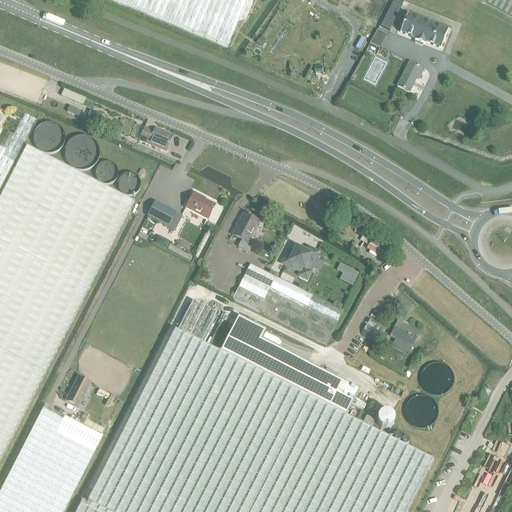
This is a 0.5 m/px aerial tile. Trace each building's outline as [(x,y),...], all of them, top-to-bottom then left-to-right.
[(116,0),(227,46),(239,18),(245,21),(253,0),(116,0)] [(393,0),(380,27),(389,32),(404,0),(393,0)] [(511,0),(478,0),(511,18),(511,0)] [(440,49),(447,31),(407,15),(400,33),(440,49)] [(380,48),(387,34),(377,30),(370,44),(380,48)] [(259,39),(256,45),(262,48),(265,43),(259,39)] [(418,82),(424,70),(409,63),(397,87),(409,93),(415,80),(418,82)] [(95,104),(85,100),(82,106),(92,110),(95,104)] [(69,107),(66,113),(75,116),(77,111),(77,110),(69,107)] [(97,128),(102,116),(90,111),(85,123),(97,128)] [(0,190),(35,122),(23,116),(13,137),(7,134),(0,147),(0,190)] [(41,121),(33,143),(56,151),(64,129),(41,121)] [(165,153),(172,137),(154,129),(153,133),(144,129),(138,142),(165,153)] [(81,133),(64,153),(85,171),(102,151),(81,133)] [(0,460),(133,203),(26,148),(0,199),(0,460)] [(96,174),(113,181),(118,168),(102,161),(96,174)] [(142,181),(127,171),(118,184),(133,194),(142,181)] [(207,221),(215,206),(200,198),(201,197),(193,193),(185,210),(207,221)] [(147,217),(144,223),(152,227),(155,221),(169,228),(174,231),(182,216),(178,215),(176,214),(154,203),(147,217)] [(327,226),(334,213),(330,210),(323,224),(327,226)] [(237,248),(248,254),(252,246),(247,244),(258,222),(243,215),(233,237),(241,241),(237,248)] [(362,237),(366,231),(357,226),(354,231),(362,237)] [(360,241),(368,246),(372,238),(374,235),(366,231),(362,237),(360,241)] [(137,237),(156,248),(157,247),(161,239),(150,232),(147,237),(139,233),(137,237)] [(163,238),(159,246),(190,262),(192,259),(189,252),(179,246),(172,248),(167,246),(170,241),(168,238),(166,236),(163,238)] [(390,248),(372,238),(368,246),(366,249),(370,252),(369,255),(376,259),(377,256),(384,259),(390,248)] [(291,257),(287,255),(282,264),(291,269),(300,273),(302,270),(303,270),(303,269),(307,271),(312,262),(317,253),(308,248),(305,253),(299,250),(299,251),(295,252),(295,251),(291,257)] [(339,265),(336,272),(342,275),(339,281),(352,287),(358,275),(339,265)] [(343,313),(275,278),(250,266),(233,300),(326,347),(343,313)] [(177,332),(201,344),(216,314),(197,304),(192,302),(191,304),(177,332)] [(220,353),(345,417),(358,391),(260,341),(266,331),(238,317),(220,353)] [(370,320),(363,331),(378,341),(385,330),(370,320)] [(397,323),(390,338),(395,341),(392,347),(401,352),(404,345),(412,349),(419,334),(397,323)] [(345,417),(220,353),(201,344),(177,332),(174,330),(97,484),(87,504),(81,501),(76,511),(406,511),(432,461),(345,417)] [(78,409),(90,385),(77,378),(65,402),(78,409)] [(110,396),(101,391),(98,395),(108,400),(105,407),(108,409),(114,397),(111,395),(110,396)] [(43,408),(36,422),(94,452),(100,440),(102,437),(101,436),(83,427),(44,407),(43,408)] [(382,427),(395,424),(392,412),(379,414),(382,427)] [(84,414),(79,423),(84,426),(86,421),(88,417),(84,414)] [(366,416),(363,422),(372,426),(374,420),(366,416)] [(84,426),(83,427),(101,436),(104,430),(86,421),(84,426)] [(36,422),(0,491),(0,511),(63,511),(94,452),(36,422)]
